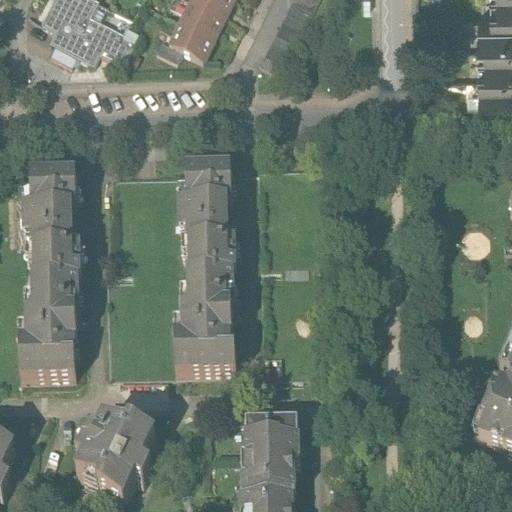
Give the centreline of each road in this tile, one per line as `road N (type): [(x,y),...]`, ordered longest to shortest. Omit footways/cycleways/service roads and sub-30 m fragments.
road 1 (unclassified): [(0,177),(398,165)]
road 2 (unclassified): [(396,0),(398,165)]
